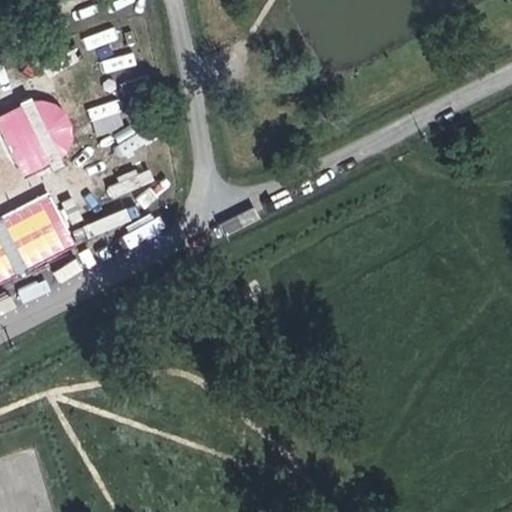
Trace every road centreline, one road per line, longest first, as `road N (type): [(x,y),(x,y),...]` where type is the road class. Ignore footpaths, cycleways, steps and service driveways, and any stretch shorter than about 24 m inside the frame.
road 1 (unclassified): [(511,78),(0,337)]
road 2 (track): [(174,0),(217,226)]
road 3 (track): [(0,46),(124,0)]
